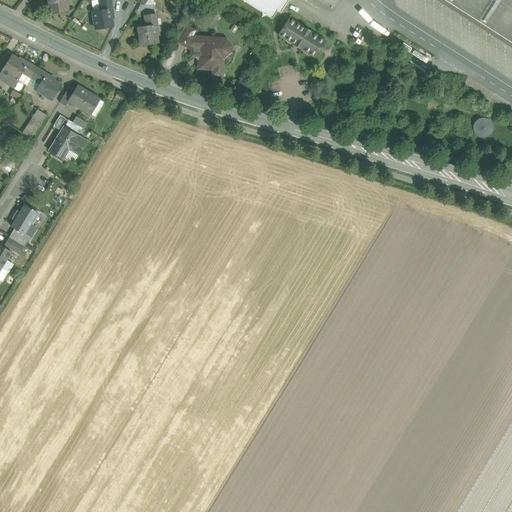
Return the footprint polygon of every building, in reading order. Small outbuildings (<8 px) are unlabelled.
[(48,0),(50,13),(68,10),(65,0),(48,0)] [(113,14),(110,0),(93,0),(91,0),(93,11),(95,30),(113,27),(111,14),(113,14)] [(136,0),(133,0),(126,13),(132,17),(132,16),(140,2),(136,0)] [(283,0),(243,0),(272,18),(283,0)] [(511,0),(442,0),(443,4),(451,4),(452,6),(453,6),(453,11),(462,11),(462,16),(470,16),(470,22),(479,22),(479,27),(487,27),(487,29),(489,29),(489,34),(497,34),(497,39),(506,39),(506,45),(511,44),(511,0)] [(154,5),(140,7),(136,12),(136,17),(144,15),(155,14),(154,5)] [(155,14),(144,15),(146,26),(138,27),(141,45),(158,43),(156,30),(158,30),(155,14)] [(326,41),(289,18),(278,35),(315,58),(326,41)] [(188,26),(179,42),(186,46),(192,37),(195,30),(188,26)] [(213,39),(193,38),(192,37),(186,46),(193,50),(192,54),(198,55),(201,58),(200,68),(214,69),(214,68),(211,68),(211,63),(221,64),(222,54),(226,55),(229,52),(230,46),(227,43),(213,42),(213,39)] [(22,62),(11,55),(0,73),(0,74),(1,79),(14,87),(18,79),(27,85),(37,68),(23,60),(22,62)] [(427,72),(410,61),(407,65),(424,76),(427,72)] [(346,69),(340,65),(339,67),(340,68),(338,72),(342,75),(346,69)] [(51,77),(37,68),(27,85),(52,100),(61,85),(50,78),(51,77)] [(100,100),(77,85),(72,94),(68,101),(91,115),(91,114),(95,117),(96,115),(104,102),(100,100)] [(66,91),(60,102),(65,106),(68,101),(72,94),(66,91)] [(46,115),(37,109),(32,118),(40,124),(46,115)] [(66,118),(60,115),(53,126),(59,129),(66,118)] [(87,123),(76,116),(72,122),(84,129),(87,123)] [(473,132),(489,138),(495,122),(480,116),(473,132)] [(40,124),(32,118),(25,128),(26,128),(23,133),(31,138),(40,124)] [(86,140),(64,126),(49,150),(63,159),(71,146),(80,151),(86,140)] [(9,172),(15,164),(6,158),(0,166),(9,172)] [(39,212),(24,204),(10,227),(14,229),(25,235),(32,223),(39,212)] [(47,218),(39,212),(32,223),(41,229),(47,218)] [(14,229),(9,237),(24,246),(29,237),(25,235),(14,229)] [(24,246),(9,237),(4,244),(20,254),(24,246)] [(12,251),(0,244),(0,267),(7,272),(13,263),(7,260),(12,251)]
